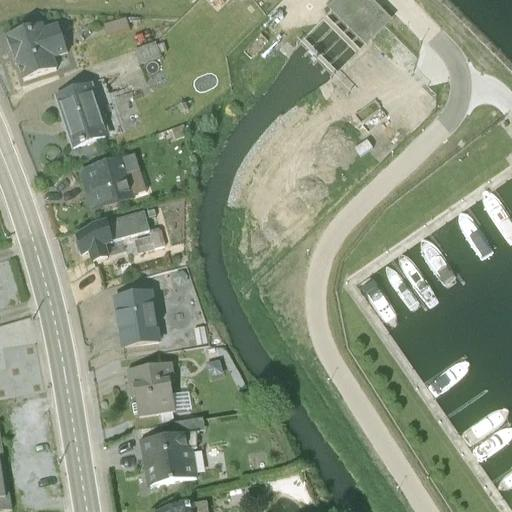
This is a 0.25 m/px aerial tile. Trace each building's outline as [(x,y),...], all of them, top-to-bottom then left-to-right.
[(335,0),(367,32),(369,34),(387,15),(372,0),(335,0)] [(123,12),(101,19),(105,32),(127,25),(123,12)] [(6,31),(4,32),(13,59),(15,58),(21,76),(56,64),(56,63),(66,59),(63,50),(66,49),(56,18),(42,23),(41,19),(6,30),(6,31)] [(153,37),(132,45),(137,59),(159,51),(153,37)] [(104,78),(108,91),(122,85),(116,73),(104,78)] [(53,92),(71,143),(120,127),(108,91),(104,78),(103,76),(96,79),(94,74),(87,77),(88,81),(53,92)] [(132,151),(137,165),(157,158),(150,132),(128,139),(132,151)] [(78,168),(83,183),(91,181),(95,192),(98,204),(132,193),(129,184),(142,180),(137,165),(132,151),(78,168)] [(104,217),(71,226),(79,248),(86,246),(89,259),(107,254),(103,243),(111,241),(110,239),(147,228),(142,209),(106,219),(104,217)] [(159,223),(148,226),(149,231),(132,235),(136,249),(163,241),(159,223)] [(150,287),(111,293),(119,346),(158,339),(150,287)] [(204,339),(202,323),(191,325),(194,341),(204,339)] [(215,351),(213,343),(202,345),(203,353),(215,351)] [(170,360),(124,368),(128,395),(132,394),(136,414),(173,408),(168,377),(172,376),(170,360)] [(193,416),(178,419),(180,427),(195,424),(193,416)] [(194,429),(137,437),(144,483),(195,475),(191,446),(196,445),(194,429)] [(0,502),(8,501),(0,450),(0,502)] [(206,511),(204,497),(192,499),(192,496),(170,499),(149,505),(149,511),(206,511)]
